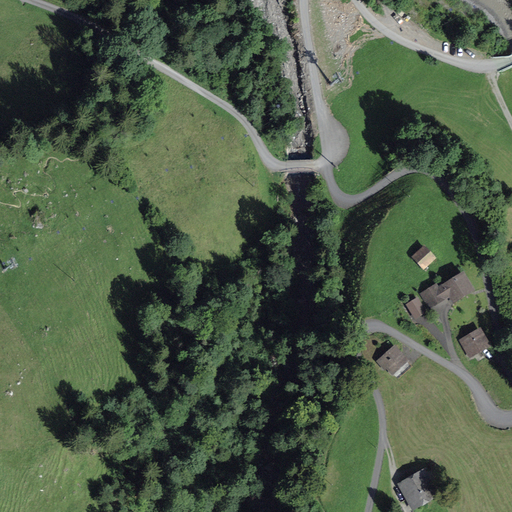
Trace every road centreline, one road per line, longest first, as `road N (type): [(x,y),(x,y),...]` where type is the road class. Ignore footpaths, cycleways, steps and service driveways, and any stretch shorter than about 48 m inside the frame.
road 1 (track): [(511,420),(500,421),(467,377),(396,334),(372,326),(360,332),(356,363),(382,417),(369,511)]
road 2 (track): [(160,68),(226,110),(267,164),(321,164),(326,135),(302,0)]
road 3 (track): [(321,164),(343,200),(406,173),(437,175),(452,189),(484,259),(511,376)]
road 4 (track): [(357,0),(379,26),(460,63),(511,59)]
road 5 (track): [(29,0),(116,35),(160,68)]
